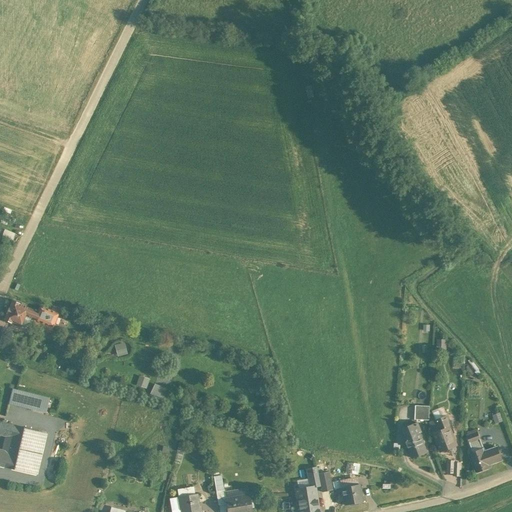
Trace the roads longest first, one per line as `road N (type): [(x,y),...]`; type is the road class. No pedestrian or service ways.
road 1 (unclassified): [(142,0),(0,292)]
road 2 (unclassified): [(390,511),(511,474)]
